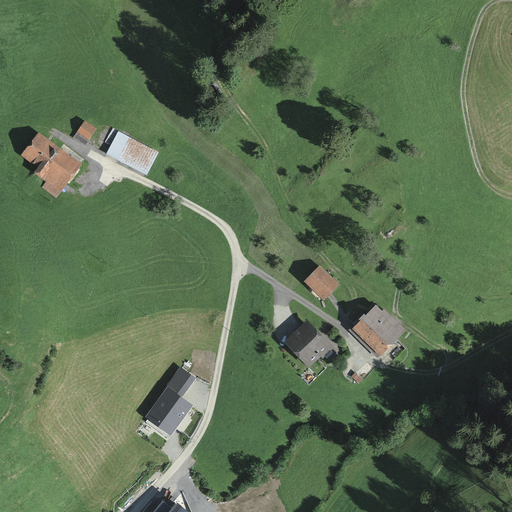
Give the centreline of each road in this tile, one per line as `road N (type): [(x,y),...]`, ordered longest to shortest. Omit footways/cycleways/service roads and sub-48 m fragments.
road 1 (unclassified): [(239,263),(208,418),(135,511)]
road 2 (track): [(511,196),(478,168),(462,86),(480,15),(496,0)]
road 3 (track): [(375,362),(437,371),(511,334)]
